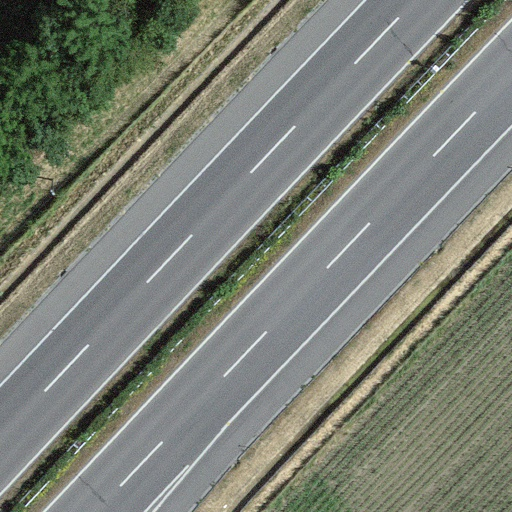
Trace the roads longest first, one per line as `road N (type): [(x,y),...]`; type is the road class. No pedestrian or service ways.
road 1 (motorway): [(416,0),(0,439)]
road 2 (motorway): [(96,511),(511,74)]
